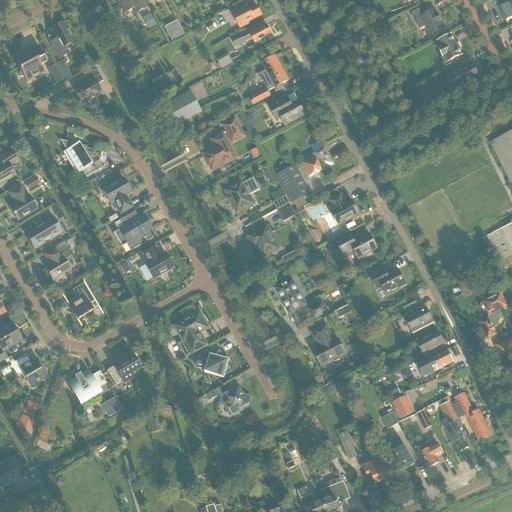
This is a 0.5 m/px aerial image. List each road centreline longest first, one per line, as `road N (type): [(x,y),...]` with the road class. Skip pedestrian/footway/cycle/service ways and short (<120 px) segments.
road 1 (unclassified): [(511,445),(272,0)]
road 2 (residential): [(206,279),(127,149),(91,126),(0,102)]
road 3 (residential): [(0,247),(53,335),(72,345),(92,345),(206,279)]
road 4 (residential): [(274,397),(206,279)]
